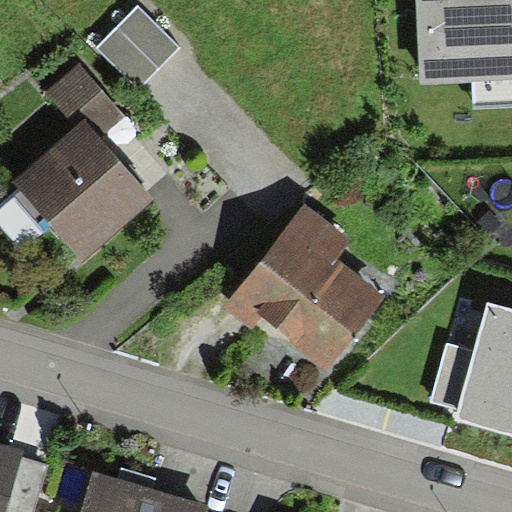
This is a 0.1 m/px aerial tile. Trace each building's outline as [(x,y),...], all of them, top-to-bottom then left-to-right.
[(511,0),(419,0),(423,81),(511,77),(511,0)] [(140,7),(100,48),(141,89),(182,48),(140,7)] [(83,64),(48,92),(68,118),(76,111),(86,124),(98,139),(126,117),(83,64)] [(86,124),(18,183),(23,188),(13,197),(45,234),(54,225),(83,259),(151,200),(98,139),(86,124)] [(347,238),(306,205),(227,303),(254,325),(264,313),(326,362),(379,296),(331,258),(347,238)] [(511,310),(490,305),(477,352),(462,408),(459,420),(511,433),(511,310)] [(462,408),(477,352),(448,344),(433,400),(462,408)] [(0,443),(0,511),(5,511),(21,458),(23,450),(0,443)] [(35,511),(49,466),(21,458),(5,511),(35,511)] [(204,511),(207,503),(92,470),(79,511),(204,511)]
